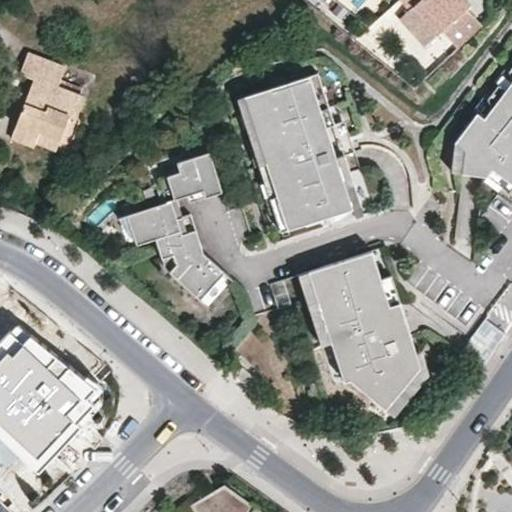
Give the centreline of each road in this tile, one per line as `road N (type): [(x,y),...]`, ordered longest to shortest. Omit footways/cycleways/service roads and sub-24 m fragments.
road 1 (residential): [(0,256),(66,295),(187,403)]
road 2 (residential): [(187,403),(336,511)]
road 3 (residential): [(406,511),(511,368)]
road 4 (residential): [(77,511),(187,403)]
